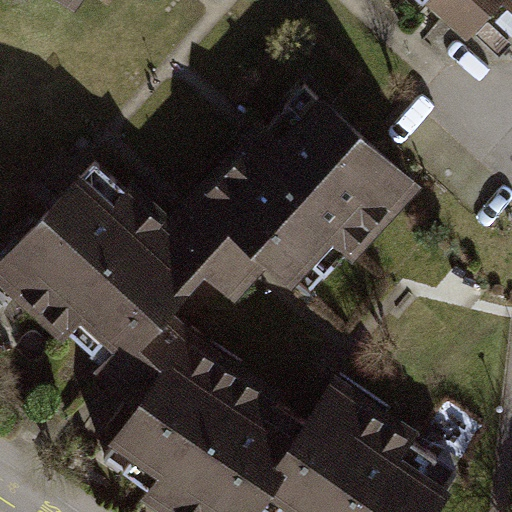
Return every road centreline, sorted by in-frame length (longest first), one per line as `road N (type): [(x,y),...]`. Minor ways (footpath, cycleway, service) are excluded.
road 1 (unknown): [(511,135),(346,0)]
road 2 (unknown): [(189,0),(195,28),(103,133)]
